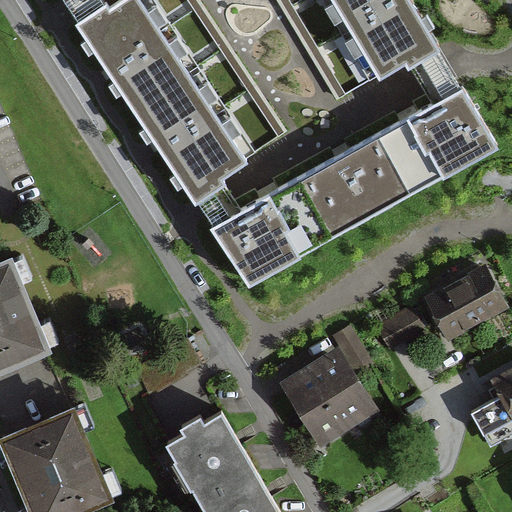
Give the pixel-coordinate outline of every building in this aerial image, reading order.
[(105,5),(73,26),(193,208),(226,187),(221,180),(246,164),(137,0),(126,0),(110,11),(105,5)] [(410,73),(443,53),(411,0),(331,0),(380,81),(406,66),(410,73)] [(464,89),(209,230),(248,288),(498,150),(464,89)] [(423,298),(446,341),(507,309),(484,266),(423,298)] [(0,271),(0,370),(46,352),(10,267),(0,271)] [(412,309),(386,325),(397,343),(424,327),(412,309)] [(358,333),(342,341),(356,368),(372,359),(358,333)] [(377,414),(336,349),(305,369),(278,386),(319,451),(377,414)] [(511,359),(491,370),(500,390),(471,404),(490,441),(511,430),(511,359)] [(191,487),(198,498),(254,466),(240,440),(223,411),(202,423),(199,417),(183,426),(187,433),(168,444),(178,460),(171,464),(186,490),(191,487)] [(78,511),(114,497),(77,413),(1,445),(30,511),(78,511)] [(281,511),(270,493),(254,466),(198,498),(205,511),(281,511)]
